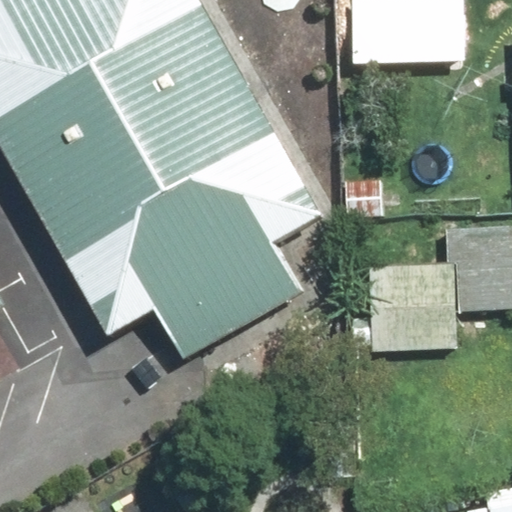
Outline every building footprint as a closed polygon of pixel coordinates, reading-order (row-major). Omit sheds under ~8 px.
[(351,223),(224,0),(0,0),(0,115),(131,347),(351,223)] [(485,15),(369,1),(364,42),(481,56),(485,15)] [(457,277),(389,271),(382,356),(463,362),(466,316),(511,319),(511,235),(461,232),(457,277)] [(370,425),(339,424),(337,488),(367,490),(370,425)] [(511,511),(511,501),(496,505),(497,511),(511,511)]
